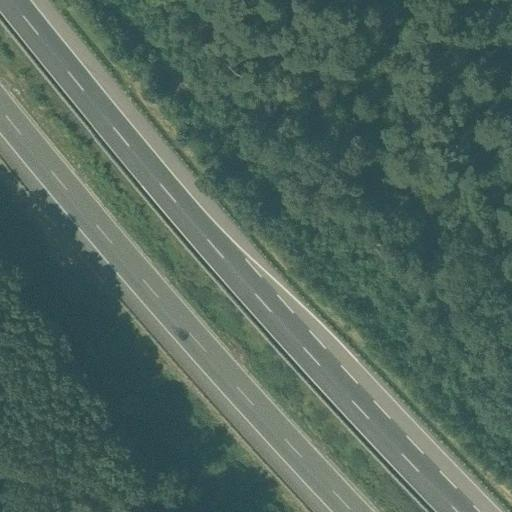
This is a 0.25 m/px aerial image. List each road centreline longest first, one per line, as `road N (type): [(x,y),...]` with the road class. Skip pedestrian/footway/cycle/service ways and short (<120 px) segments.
road 1 (motorway): [(457,511),(202,236),(7,0)]
road 2 (motorway): [(0,136),(142,306),(333,511)]
road 3 (track): [(0,443),(188,511)]
